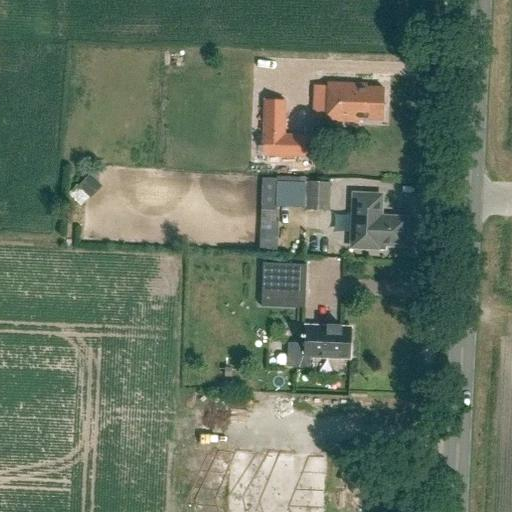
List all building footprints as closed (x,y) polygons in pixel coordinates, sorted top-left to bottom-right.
[(382,120),(383,88),(365,87),(366,84),(328,83),(326,121),(358,122),(358,119),(382,120)] [(304,137),(284,136),(284,116),(264,115),(263,155),(303,157),(304,137)] [(99,184),(90,175),(79,186),(88,195),(99,184)] [(326,182),(304,181),(302,210),(325,211),(326,182)] [(400,245),(401,240),(403,238),(403,231),(401,229),(402,217),(376,216),(377,196),(351,195),(348,247),(380,248),(380,244),(400,245)] [(278,227),(276,227),(261,226),(259,253),(277,254),(278,227)] [(305,309),(305,289),(282,288),(281,308),(305,309)] [(288,343),(287,366),(309,367),(309,357),(350,359),(351,328),(341,328),(341,326),(327,325),(327,327),(305,326),(304,335),(301,335),(301,337),(304,337),(304,344),(288,343)] [(316,511),(322,454),(225,446),(218,511),(316,511)]
